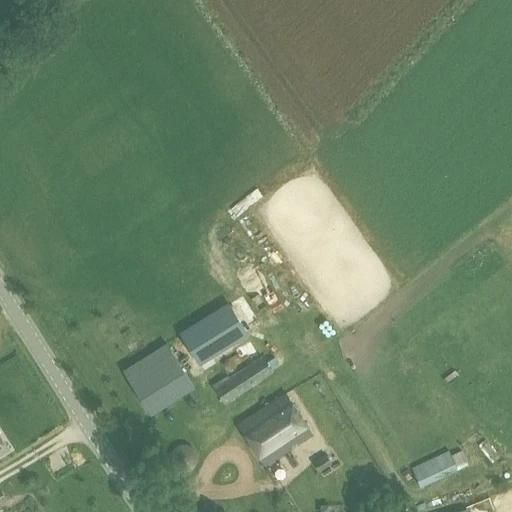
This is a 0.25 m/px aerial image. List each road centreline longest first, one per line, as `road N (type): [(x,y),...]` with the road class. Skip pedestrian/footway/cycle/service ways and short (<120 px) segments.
road 1 (tertiary): [(144,511),(0,285)]
road 2 (track): [(157,511),(188,494),(239,489),(247,468),(234,454),(214,460),(202,481)]
